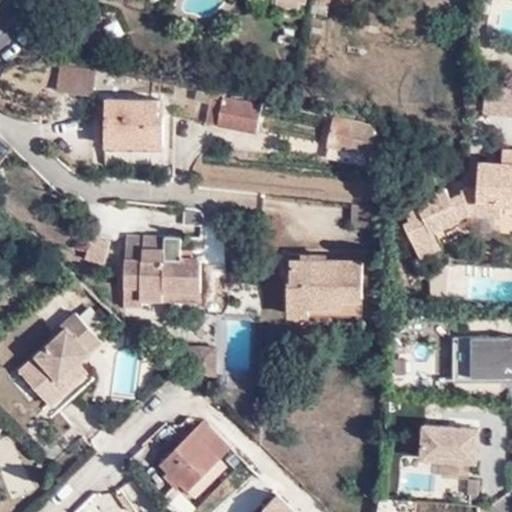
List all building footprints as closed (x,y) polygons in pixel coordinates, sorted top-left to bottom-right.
[(72,0),(62,24),(78,30),(88,4),(76,0),(72,0)] [(97,70),(61,63),(56,87),(92,94),(97,70)] [(511,80),(490,78),(486,108),(511,111),(511,80)] [(206,121),(214,123),(253,132),(260,104),(222,96),(213,93),(206,121)] [(110,156),(167,159),(169,132),(162,132),(163,115),(113,112),(110,156)] [(335,115),(328,145),(370,155),(377,125),(335,115)] [(511,143),(503,143),(502,157),(480,156),(479,181),(469,181),(467,181),(464,183),(462,185),(461,187),(461,188),(451,193),(446,182),(403,202),(410,215),(404,218),(421,255),(442,245),(435,228),(461,215),(467,212),(502,214),(502,202),(511,202),(511,143)] [(370,155),(328,145),(326,155),(367,164),(370,155)] [(386,228),(387,209),(353,204),(350,224),(386,228)] [(115,234),(97,230),(90,254),(108,259),(115,234)] [(145,252),(146,231),(132,230),(131,251),(145,252)] [(146,295),(170,296),(171,283),(203,285),(203,253),(195,252),(195,244),(182,243),(183,232),(146,231),(145,252),(131,251),(129,282),(147,283),(146,295)] [(284,313),(308,313),(309,303),(339,304),(339,299),(359,300),(361,265),(294,261),(294,282),(285,281),(284,313)] [(146,295),(147,283),(129,282),(128,300),(145,302),(146,295)] [(201,297),(203,285),(171,283),(170,296),(201,297)] [(358,321),(359,300),(339,299),(339,304),(309,303),(308,313),(307,320),(358,321)] [(74,350),(95,331),(77,311),(54,332),(57,336),(39,354),(43,358),(27,374),(51,401),(68,386),(60,377),(81,359),(74,350)] [(102,338),(95,331),(74,350),(81,359),(102,338)] [(511,332),(458,333),(457,378),(511,378),(511,332)] [(214,341),(197,340),(196,354),(213,370),(214,341)] [(119,355),(123,389),(156,385),(152,351),(119,355)] [(89,367),(81,359),(60,377),(68,386),(89,367)] [(483,420),(427,417),(425,453),(482,458),(483,420)] [(167,458),(194,484),(225,453),(234,443),(211,418),(167,458)] [(201,492),(233,460),(225,453),(194,484),(201,492)] [(171,511),(174,511),(194,508),(188,481),(166,485),(171,511)] [(308,511),(284,488),(259,511),(308,511)]
